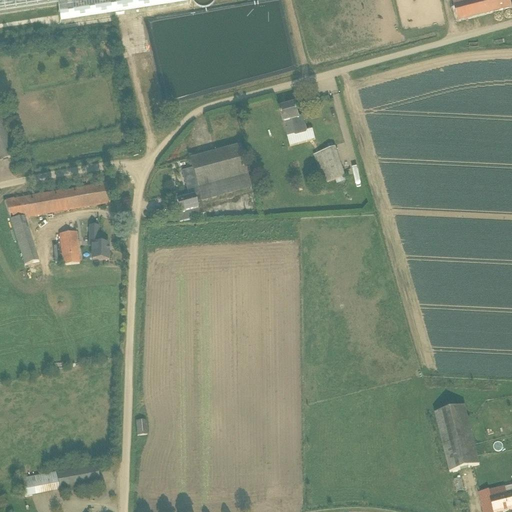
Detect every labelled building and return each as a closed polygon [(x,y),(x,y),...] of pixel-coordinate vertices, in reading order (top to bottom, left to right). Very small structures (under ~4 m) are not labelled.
[(0,0),(0,14),(58,6),(61,24),(189,4),(188,0),(0,0)] [(458,22),(511,8),(511,7),(509,0),(452,0),(454,6),(458,22)] [(305,128),(304,123),(304,122),(303,119),(301,118),(299,119),(295,105),(280,109),(283,123),(284,123),(288,138),(294,137),(296,138),(306,135),(307,133),(306,128),(305,128)] [(0,157),(1,161),(12,157),(0,118),(0,157)] [(248,176),(240,146),(189,160),(192,169),(197,187),(197,189),(248,176)] [(345,177),(336,150),(314,157),(324,185),(345,177)] [(197,187),(192,169),(183,172),(187,189),(197,187)] [(107,184),(5,202),(4,202),(10,221),(110,203),(107,184)] [(180,214),(190,212),(192,218),(205,215),(202,202),(201,202),(199,196),(194,197),(176,202),(180,214)] [(98,245),(98,227),(90,227),(89,247),(93,247),(92,260),(108,261),(108,245),(98,245)] [(60,235),(62,251),(63,266),(79,264),(76,233),(60,235)] [(465,407),(435,415),(450,473),(479,465),(465,407)] [(146,422),(136,422),(137,436),(147,436),(146,422)] [(56,473),(60,491),(60,493),(99,485),(96,466),(56,473)] [(21,480),(25,498),(32,497),(28,479),(21,480)] [(503,511),(511,510),(511,486),(479,494),(483,511),(503,511)]
